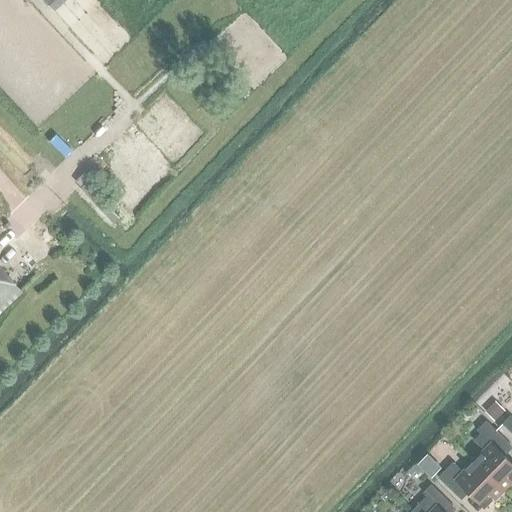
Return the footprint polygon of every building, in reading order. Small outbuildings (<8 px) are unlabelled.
[(45,0),(44,2),(53,12),(67,0),(45,0)] [(70,0),(63,5),(74,21),(103,2),(101,0),(70,0)] [(0,312),(19,294),(0,274),(0,312)] [(485,413),(494,422),(505,411),(496,402),(485,413)] [(511,418),(510,417),(502,425),(511,435),(511,418)] [(485,452),(474,463),(503,491),(511,482),(511,465),(501,454),(509,445),(486,423),(477,432),(481,435),(474,442),(485,452)] [(503,491),(474,463),(463,474),(453,464),(438,479),(458,498),(466,490),(485,509),(503,491)] [(412,511),(447,511),(452,507),(430,486),(422,494),(426,498),(419,505),(412,511)]
